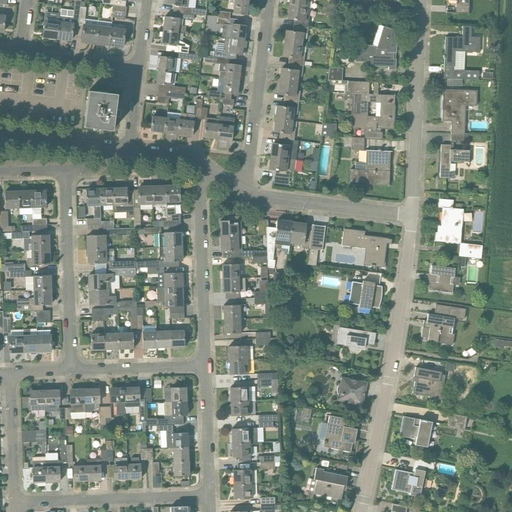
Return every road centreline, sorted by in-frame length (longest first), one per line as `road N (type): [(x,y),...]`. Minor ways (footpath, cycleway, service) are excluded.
road 1 (residential): [(358,511),(412,213)]
road 2 (residential): [(412,213),(421,0)]
road 3 (residential): [(210,362),(206,165)]
road 4 (residential): [(17,498),(213,491)]
road 5 (residential): [(72,366),(68,172)]
road 6 (residential): [(246,183),(269,0)]
road 7 (residential): [(412,213),(276,199),(246,183)]
road 8 (residential): [(72,366),(210,362)]
road 9 (residential): [(17,498),(11,367)]
road 10 (residential): [(213,491),(210,362)]
road 11 (residential): [(143,69),(23,56)]
